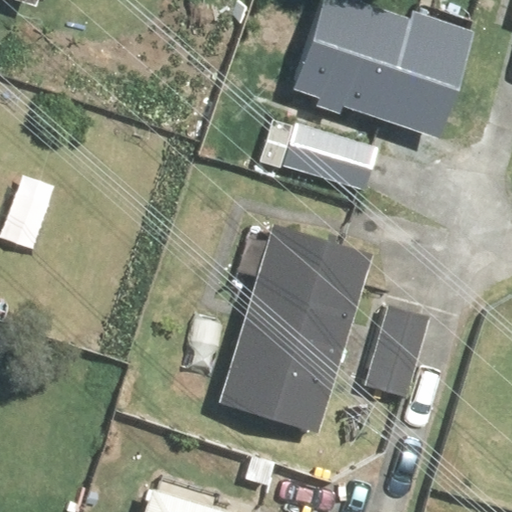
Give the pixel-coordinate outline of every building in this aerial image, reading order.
[(466,36),(357,0),(313,0),(284,87),(433,136),(466,36)] [(373,142),(292,118),(278,164),(359,189),(373,142)] [(266,222),(211,399),(312,431),(368,253),(266,222)] [(423,308),(376,300),(362,384),(409,392),(423,308)] [(231,511),(146,486),(137,511),(231,511)]
